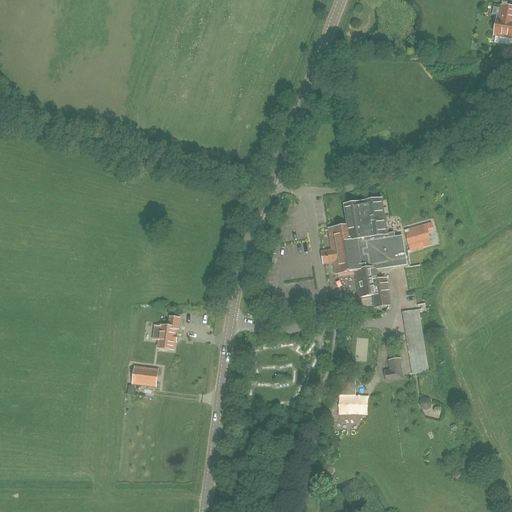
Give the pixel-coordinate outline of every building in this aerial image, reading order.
[(493,33),(494,33),(494,34),(511,37),(511,7),(501,6),(499,18),(497,18),(495,28),(494,28),(493,29),(492,31),(493,33)] [(500,70),(504,73),(508,68),(504,65),(500,70)] [(332,251),(327,251),(321,252),(323,264),(334,262),(336,275),(355,272),(359,298),(374,295),(375,307),(390,305),(386,279),(379,280),(377,268),(406,264),(402,237),(394,238),(393,234),(387,235),(381,200),(345,206),(348,226),(329,229),(332,251)] [(417,228),(423,247),(431,245),(426,225),(417,228)] [(409,324),(421,322),(419,310),(407,312),(409,324)] [(161,327),(159,341),(158,349),(173,351),(176,329),(177,329),(179,319),(170,318),(169,328),(161,327)] [(391,371),(385,371),(386,382),(403,380),(400,360),(389,361),(391,371)] [(158,371),(135,368),(133,384),(156,387),(158,371)] [(341,396),(356,396),(356,375),(341,375),(341,396)] [(418,404),(423,412),(433,405),(427,398),(418,404)]
